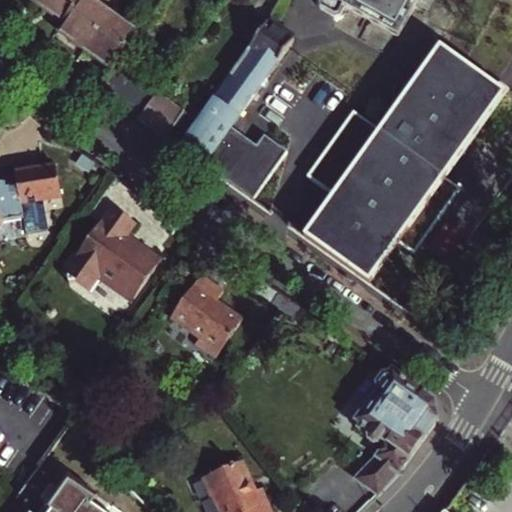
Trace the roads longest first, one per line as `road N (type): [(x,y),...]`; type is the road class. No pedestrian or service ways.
road 1 (residential): [(486,400),(0,57)]
road 2 (tertiary): [(399,511),(486,400)]
